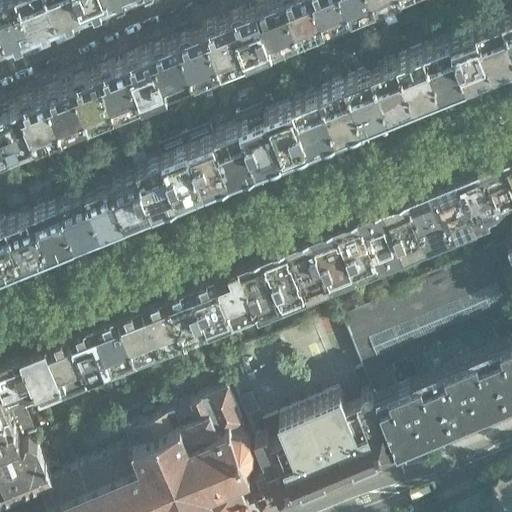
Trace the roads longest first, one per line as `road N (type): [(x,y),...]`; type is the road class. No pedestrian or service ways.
road 1 (residential): [(0,302),(511,97)]
road 2 (residential): [(0,72),(178,0)]
road 3 (tertiary): [(457,467),(378,480),(303,511)]
